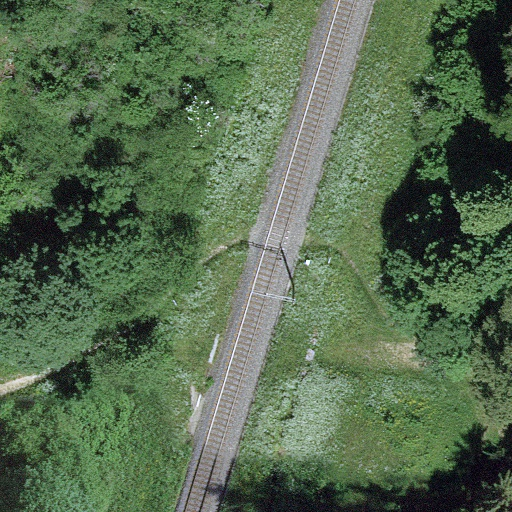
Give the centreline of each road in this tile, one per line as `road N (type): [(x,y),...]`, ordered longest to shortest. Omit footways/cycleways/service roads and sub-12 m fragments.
road 1 (track): [(354,327),(419,352),(511,358)]
road 2 (track): [(0,392),(92,353),(130,326)]
